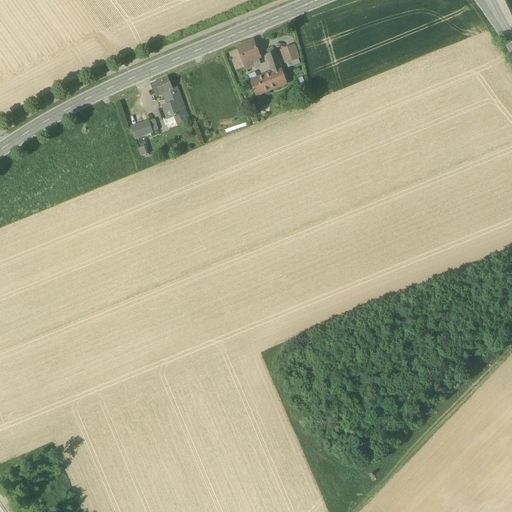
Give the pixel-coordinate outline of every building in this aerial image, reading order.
[(244,65),(246,70),(260,65),(258,60),(260,58),(253,41),(237,48),(244,65)] [(281,50),(285,64),(298,59),(293,46),(281,50)] [(273,74),(273,73),(281,71),(274,52),(266,55),(272,73),(273,74)] [(285,84),(281,71),(273,73),(278,87),(285,84)] [(251,82),(257,96),(278,87),(273,73),(273,74),(272,73),(251,82)] [(163,94),(164,98),(167,97),(166,93),(173,90),(173,89),(168,78),(151,85),(155,97),(163,94)] [(170,104),(170,105),(181,101),(177,88),(173,89),(173,90),(166,93),(167,97),(170,104)] [(175,117),(177,124),(188,120),(181,101),(170,105),(170,104),(162,107),(167,120),(175,117)] [(131,127),(135,138),(153,132),(149,121),(131,127)] [(141,156),(149,153),(147,145),(138,148),(141,156)]
